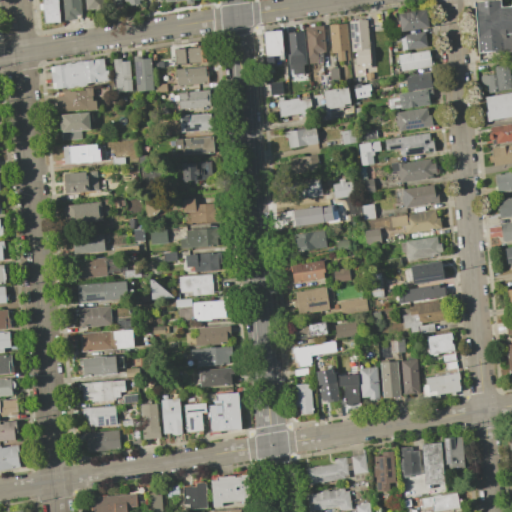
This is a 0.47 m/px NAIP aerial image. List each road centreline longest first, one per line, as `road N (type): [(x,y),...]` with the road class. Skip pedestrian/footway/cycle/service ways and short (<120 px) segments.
road 1 (residential): [(450,0),(491,511)]
road 2 (residential): [(15,0),(56,480)]
road 3 (residential): [(234,0),(271,434)]
road 4 (residential): [(20,52),(333,0)]
road 5 (residential): [(281,443),(511,405)]
road 6 (residential): [(56,480),(261,446)]
